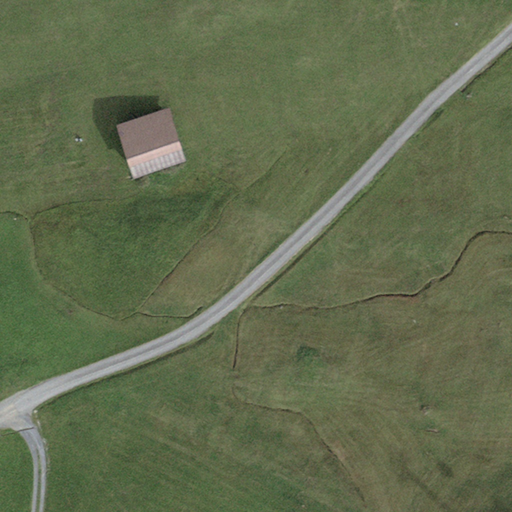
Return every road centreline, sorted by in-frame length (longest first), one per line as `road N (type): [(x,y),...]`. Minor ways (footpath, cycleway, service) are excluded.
road 1 (track): [(511,31),(215,317),(20,409)]
road 2 (unknown): [(338,0),(511,107)]
